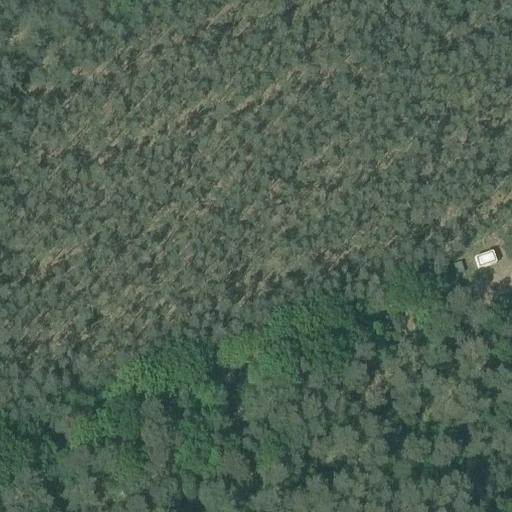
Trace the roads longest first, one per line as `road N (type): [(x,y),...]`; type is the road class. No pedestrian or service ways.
road 1 (track): [(0,461),(511,291)]
road 2 (track): [(99,0),(0,99)]
